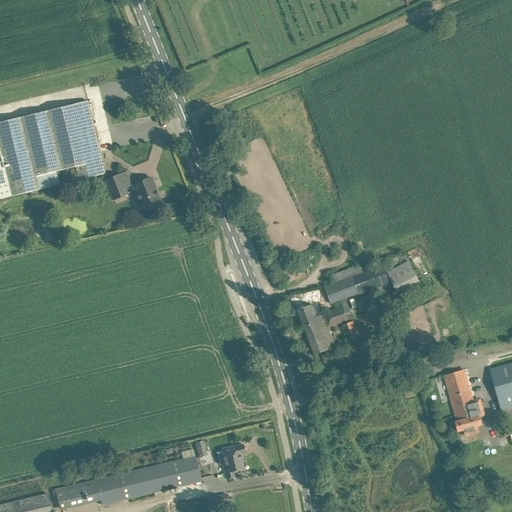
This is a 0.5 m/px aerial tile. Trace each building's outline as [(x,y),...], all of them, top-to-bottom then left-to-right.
[(0,198),(38,189),(35,176),(74,167),(77,180),(105,174),(101,156),(99,157),(96,144),(98,144),(87,101),(0,121),(0,198)] [(120,174),(104,180),(112,201),(128,194),(120,174)] [(131,186),(142,213),(162,205),(152,177),(134,184),(131,185),(131,186)] [(385,264),(403,300),(424,290),(406,253),(385,264)] [(333,305),(341,302),(345,300),(389,283),(382,265),(326,286),(333,305)] [(361,313),(379,306),(375,295),(357,302),(361,313)] [(341,302),(343,307),(348,320),(352,318),(345,300),(341,302)] [(348,320),(343,307),(316,317),(311,305),(296,311),(313,355),(336,347),(328,327),(348,320)] [(359,337),(356,328),(353,321),(341,326),(347,341),(359,337)] [(511,407),(511,358),(488,365),(501,410),(511,407)] [(444,376),(457,421),(456,422),(458,432),(464,430),(466,437),(478,433),(476,426),(480,425),(476,409),(480,408),(479,402),(474,404),(464,370),(444,376)] [(207,455),(204,440),(195,442),(199,457),(207,455)] [(225,480),(234,478),(233,471),(243,469),(240,455),(245,453),(243,444),(221,449),(224,465),(222,465),(225,480)] [(164,494),(163,491),(201,482),(193,449),(181,452),(183,459),(64,488),(55,490),(60,511),(69,509),(101,501),(102,506),(154,493),(155,496),(164,494)] [(228,493),(217,495),(219,507),(229,505),(228,493)] [(0,511),(52,511),(48,494),(0,505),(0,511)]
